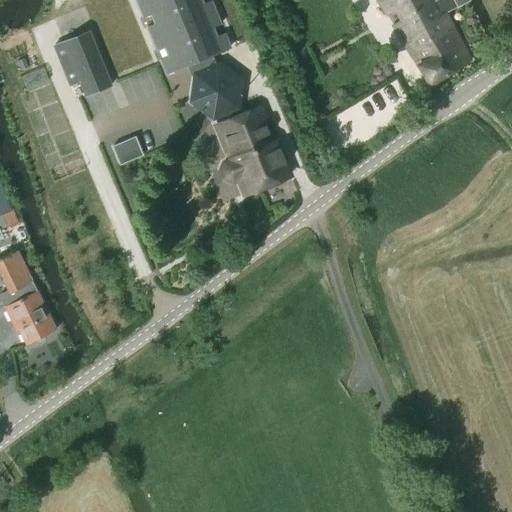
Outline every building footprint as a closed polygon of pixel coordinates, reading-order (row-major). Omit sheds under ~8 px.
[(261,107),(236,117),(233,110),(239,108),(242,81),(219,63),(215,65),(211,55),(228,48),(223,34),(215,37),(211,28),(219,25),(209,1),(201,4),(199,0),(134,0),(142,18),(150,15),(154,24),(146,27),(156,51),(164,47),(167,56),(159,60),(165,74),(185,65),(190,63),(195,73),(193,74),(192,77),(189,102),(211,119),(224,113),(227,120),(213,126),(227,159),(222,160),(219,167),(225,182),(231,184),(238,182),(243,193),(287,176),(261,107)] [(377,0),(386,15),(395,10),(401,19),(392,25),(429,85),(469,61),(444,14),(469,0),(377,0)] [(88,32),(53,46),(61,67),(69,64),(71,63),(75,72),(79,82),(84,96),(109,85),(88,32)] [(134,136),(111,146),(119,165),(142,155),(134,136)] [(0,184),(0,214),(10,210),(0,184)] [(53,332),(17,252),(0,259),(0,277),(6,292),(0,295),(0,303),(2,308),(9,324),(12,322),(22,346),(28,343),(28,345),(36,341),(36,340),(53,332)]
